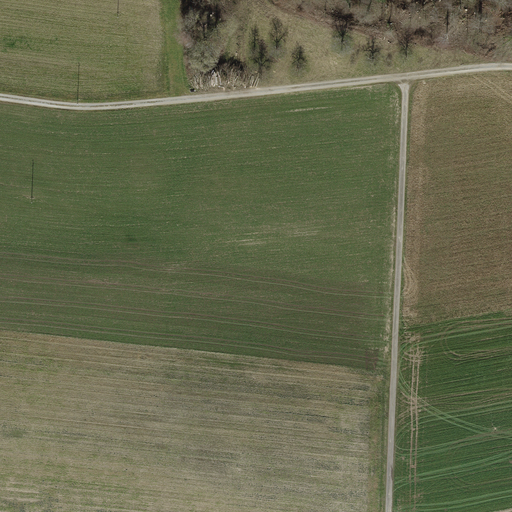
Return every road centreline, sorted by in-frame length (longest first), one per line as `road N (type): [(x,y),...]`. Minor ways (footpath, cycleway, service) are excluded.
road 1 (track): [(0,99),(103,109),(511,69)]
road 2 (track): [(405,78),(389,511)]
